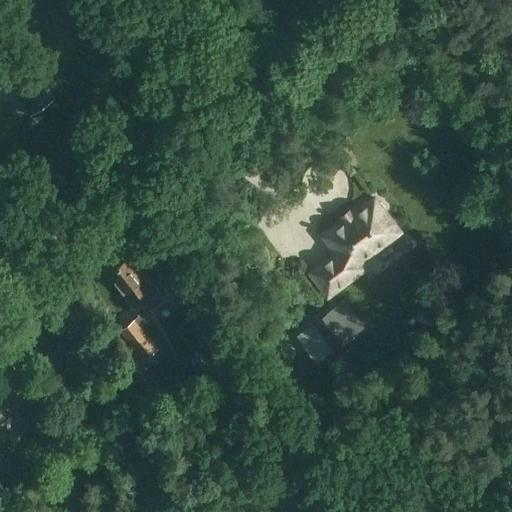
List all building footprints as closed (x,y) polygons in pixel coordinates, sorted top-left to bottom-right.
[(55,100),(23,52),(0,66),(0,68),(31,116),(55,100)] [(400,230),(385,211),(386,207),(381,200),(377,200),(375,197),(370,200),(366,199),(359,205),(359,208),(323,235),(336,252),(310,271),(328,295),(365,267),(360,260),(400,230)] [(107,272),(105,274),(137,316),(119,331),(141,360),(157,348),(140,326),(153,316),(149,311),(164,299),(130,255),(120,262),(115,260),(107,267),(107,272)] [(313,323),(332,351),(354,335),(334,308),(313,323)] [(245,339),(224,348),(237,377),(257,369),(245,339)] [(7,358),(0,364),(0,405),(0,418),(3,422),(27,401),(17,390),(27,381),(7,358)] [(53,444),(74,426),(54,404),(33,422),(53,444)] [(23,477),(4,492),(19,511),(34,511),(44,504),(23,477)]
